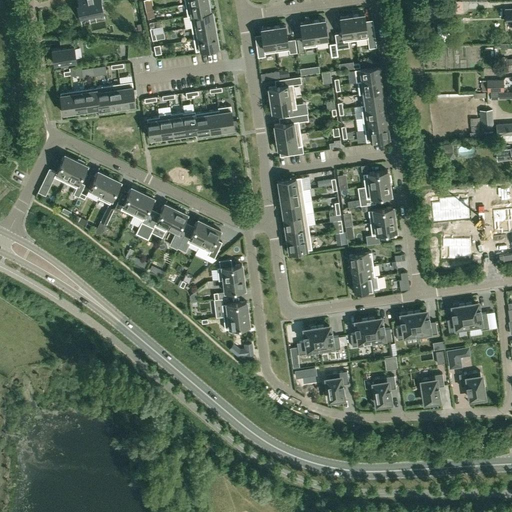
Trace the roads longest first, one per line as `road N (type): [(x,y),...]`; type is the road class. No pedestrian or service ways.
road 1 (residential): [(246,225),(267,373),(279,388),(326,411),(379,417),(505,409),(500,282)]
road 2 (tertiary): [(142,340),(235,420),(297,458),(350,471),(511,465)]
road 3 (residential): [(5,233),(53,132),(246,225)]
road 4 (residential): [(271,221),(288,313),(419,295)]
road 5 (tertiary): [(142,340),(5,233)]
road 6 (tertiary): [(0,250),(142,340)]
road 7 (residential): [(398,154),(380,12),(369,0)]
road 8 (residential): [(244,16),(264,173)]
road 9 (residential): [(419,295),(398,154)]
road 10 (residential): [(264,173),(398,154)]
